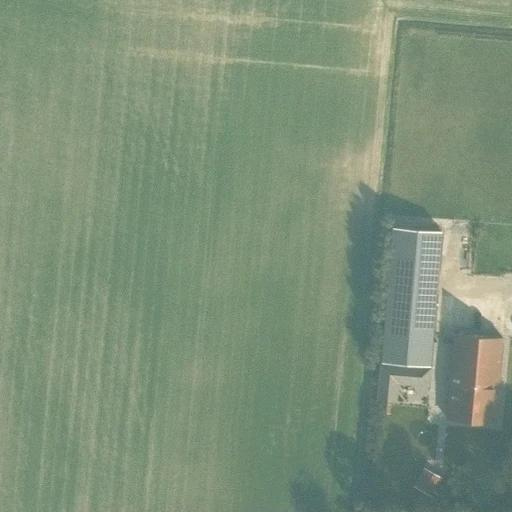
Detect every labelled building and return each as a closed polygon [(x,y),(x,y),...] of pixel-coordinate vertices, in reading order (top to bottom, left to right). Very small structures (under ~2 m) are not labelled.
[(389,133),(383,211),(420,213),(421,196),(445,198),(449,137),(389,133)] [(391,228),(380,361),(381,362),(431,365),(441,232),(391,228)] [(444,418),(494,423),(502,338),(454,336),(444,418)] [(381,362),(378,399),(397,400),(399,382),(429,384),(431,365),(381,362)] [(430,496),(440,480),(424,470),(414,487),(430,496)]
